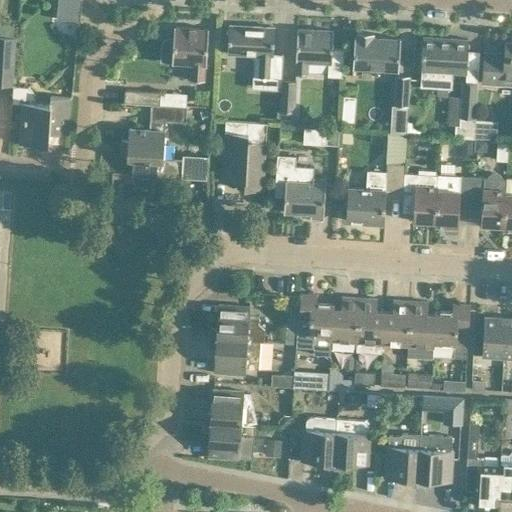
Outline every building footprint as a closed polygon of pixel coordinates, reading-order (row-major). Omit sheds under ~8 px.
[(60,19),(78,21),(80,21),(81,0),(58,0),(56,19),(60,19)] [(273,55),(274,47),(275,27),(229,25),(227,53),(259,55),(257,76),(271,77),(272,55),(273,55)] [(205,64),(206,64),(209,29),(174,27),(172,62),(192,63),(191,79),(204,80),(205,64)] [(308,61),(330,63),(330,76),(342,77),(344,49),(332,48),(333,30),(297,29),(296,61),(296,74),(307,75),(308,61)] [(355,36),(353,56),(353,68),(398,71),(400,39),(373,37),(374,33),(357,32),(357,36),(355,36)] [(0,84),(13,86),(13,85),(16,38),(0,36),(0,84)] [(423,36),(421,56),(421,71),(420,86),(452,88),(452,73),(467,73),(469,39),(423,36)] [(484,52),(483,72),(482,82),(511,84),(511,41),(506,41),(505,53),(484,52)] [(393,117),(408,118),(410,75),(396,75),(393,117)] [(281,110),(295,111),(296,80),(282,79),(281,110)] [(478,83),(462,82),(458,136),(474,137),(478,83)] [(13,85),(13,86),(12,103),(22,104),(20,142),(48,144),(49,132),(68,134),(71,97),(51,96),(50,104),(33,103),(34,93),(27,86),(13,85)] [(161,92),(125,89),(124,102),(155,104),(160,104),(161,92)] [(160,104),(155,104),(153,129),(129,128),(128,140),(122,140),(121,155),(127,156),(127,158),(128,158),(127,161),(129,163),(132,163),(132,175),(206,179),(208,156),(182,155),(182,161),(164,160),(165,130),(166,121),(186,122),(187,106),(160,104)] [(280,125),(282,125),(294,126),(294,115),(281,114),(280,125)] [(263,190),(264,170),(267,123),(247,121),(227,120),(226,132),(224,132),(223,159),(221,179),(238,180),(238,188),(244,189),(263,190)] [(325,144),(337,144),(338,129),(326,128),(325,144)] [(387,132),(386,159),(406,160),(407,133),(387,132)] [(507,159),(508,139),(498,138),(497,158),(507,159)] [(472,152),(472,139),(461,139),(461,152),(472,152)] [(348,188),(347,200),(346,220),(384,222),(385,201),(402,202),(404,176),(404,163),(386,162),(385,171),(367,170),(366,189),(348,188)] [(276,180),(286,181),(285,192),(284,212),(310,214),(310,218),(323,218),(326,179),(313,178),(312,182),(294,181),(295,167),(276,166),(276,180)] [(403,202),(402,212),(413,213),(413,221),(435,222),(438,173),(404,172),(404,176),(402,202),(403,202)] [(487,176),(483,176),(472,175),(470,216),(481,217),(480,225),(502,226),(502,230),(503,230),(505,190),(506,178),(503,178),(502,175),(500,174),(497,172),(495,172),(491,173),(489,175),(487,176)] [(472,175),(438,173),(435,225),(458,227),(459,215),(470,216),(472,175)] [(511,193),(506,193),(506,190),(505,190),(503,230),(511,230),(511,193)] [(313,347),(314,335),(331,336),(331,340),(332,340),(334,308),(334,303),(317,303),(317,295),(301,293),(297,346),(313,347)] [(334,308),(332,340),(357,342),(360,297),(342,296),(341,308),(334,308)] [(360,297),(357,342),(383,344),(385,311),(376,310),(377,298),(360,297)] [(385,311),(383,344),(407,345),(408,345),(411,300),(393,299),(392,311),(385,311)] [(408,345),(408,353),(433,355),(436,310),(435,310),(434,314),(427,313),(428,301),(411,300),(408,345)] [(436,310),(433,355),(467,357),(470,304),(453,303),(452,311),(436,310)] [(212,328),(211,337),(259,341),(259,340),(264,341),(265,328),(259,323),(259,317),(249,316),(250,306),(218,304),(217,329),(212,328)] [(482,356),(504,357),(506,318),(484,317),(482,356)] [(214,372),(234,373),(245,374),(246,366),(258,366),(259,341),(211,337),(210,347),(215,347),(214,372)] [(405,373),(393,372),(393,366),(392,363),(382,363),(381,371),(380,371),(380,384),(404,385),(405,373)] [(375,372),(355,371),(355,384),(374,385),(375,372)] [(407,371),(406,386),(430,387),(431,374),(417,373),(417,372),(407,371)] [(294,374),(271,373),(270,385),(293,387),(294,374)] [(355,379),(329,377),(329,389),(354,391),(355,379)] [(472,389),(485,390),(485,381),(472,380),(472,389)] [(454,381),(453,389),(464,390),(464,381),(454,381)] [(205,413),(205,422),(242,425),(242,424),(247,424),(256,421),(249,392),(244,392),(244,391),(212,389),(211,413),(205,413)] [(346,392),(346,402),(360,403),(361,393),(346,392)] [(444,409),(443,423),(460,424),(462,398),(445,397),(444,409)] [(511,411),(511,399),(504,399),(503,411),(511,411)] [(306,419),(305,429),(302,428),(302,441),(300,461),(325,462),(325,467),(334,468),(338,417),(310,416),(306,419)] [(338,417),(334,468),(343,469),(344,463),(368,465),(371,433),(368,433),(368,424),(365,419),(338,417)] [(208,456),(239,459),(239,457),(252,458),(254,436),(241,435),(242,425),(205,422),(204,432),(209,432),(208,456)] [(408,484),(418,485),(421,433),(402,432),(398,435),(388,434),(387,446),(386,446),(384,477),(408,479),(408,484)] [(466,470),(465,490),(475,490),(475,502),(498,504),(499,499),(500,466),(500,462),(484,458),(476,457),(477,433),(469,432),(467,457),(466,470)] [(451,482),(453,462),(454,450),(450,450),(451,435),(421,433),(418,485),(426,485),(427,480),(451,482)] [(500,466),(499,499),(511,499),(511,449),(511,450),(508,454),(500,453),(500,462),(500,466)]
